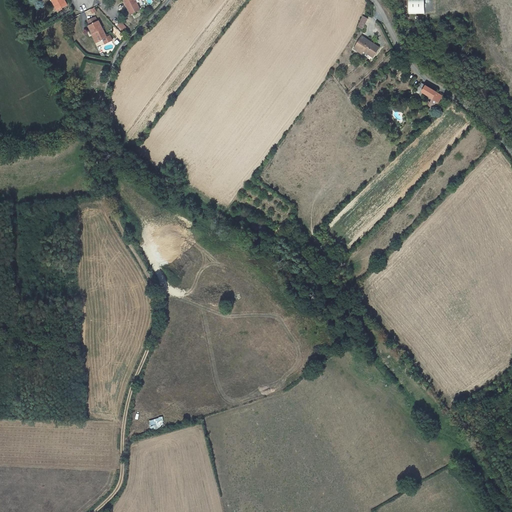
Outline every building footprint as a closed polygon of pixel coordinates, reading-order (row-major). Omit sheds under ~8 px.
[(142,7),(138,0),(127,0),(129,2),(128,3),(133,12),(142,7)] [(424,13),(423,0),(407,0),(408,14),(424,13)] [(362,16),(359,27),(365,29),(368,17),(362,16)] [(100,19),(91,24),(94,31),(95,30),(99,40),(103,38),(106,44),(113,40),(114,39),(111,34),(108,36),(100,19)] [(122,34),(128,27),(121,21),(115,28),(122,34)] [(359,54),(368,61),(375,51),(359,38),(350,50),(355,53),(356,51),(359,54)] [(433,109),(442,97),(426,86),(421,92),(430,99),(426,105),(433,109)] [(163,417),(149,420),(151,428),(165,426),(163,417)]
